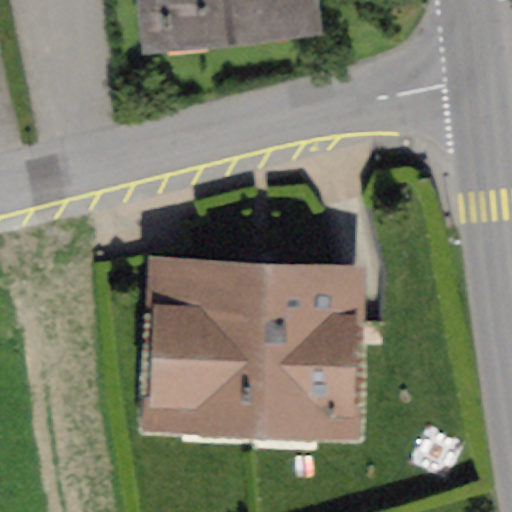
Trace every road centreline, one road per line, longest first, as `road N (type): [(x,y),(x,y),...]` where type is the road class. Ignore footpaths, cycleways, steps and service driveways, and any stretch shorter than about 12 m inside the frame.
road 1 (residential): [(0,192),(475,74)]
road 2 (secondary): [(475,74),(511,366)]
